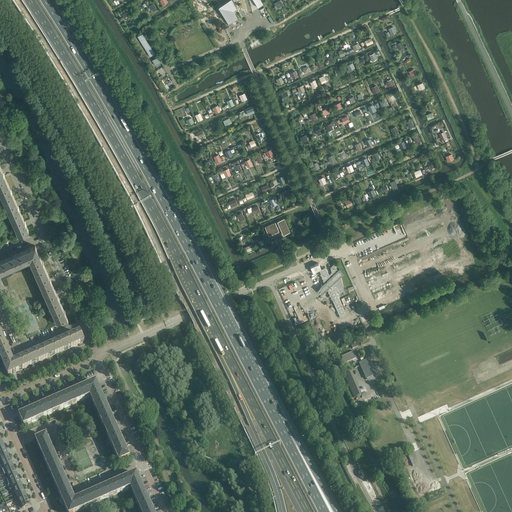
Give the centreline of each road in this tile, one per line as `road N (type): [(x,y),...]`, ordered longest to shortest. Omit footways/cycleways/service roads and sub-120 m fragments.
road 1 (motorway): [(278,423),(132,144),(45,0)]
road 2 (motorway): [(26,0),(119,153),(223,352)]
road 3 (unclassified): [(374,511),(269,280)]
road 4 (unclassified): [(97,358),(269,280)]
road 5 (motorway): [(223,352),(306,511)]
road 6 (residential): [(141,463),(80,489),(50,425),(15,441)]
road 7 (motorway): [(223,352),(283,511)]
